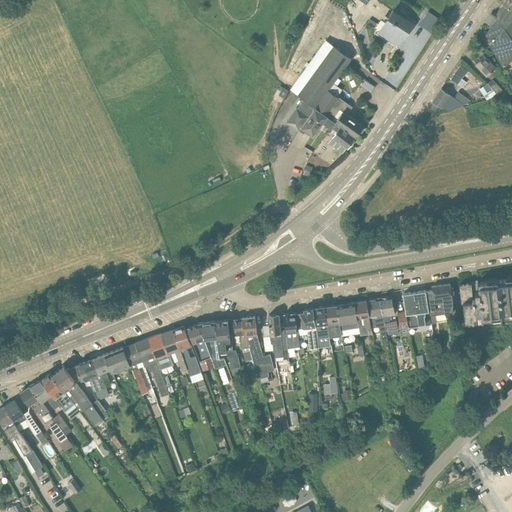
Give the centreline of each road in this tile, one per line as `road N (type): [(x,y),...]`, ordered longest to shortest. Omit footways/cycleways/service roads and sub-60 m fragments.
road 1 (track): [(282,204),(185,264),(0,330)]
road 2 (unclassified): [(511,255),(254,302),(227,282)]
road 3 (secondary): [(297,244),(318,264),(343,269),(470,241)]
road 4 (secondary): [(373,152),(475,0)]
road 5 (secondary): [(0,371),(167,301)]
road 6 (residential): [(401,511),(477,418),(511,394)]
road 7 (secondary): [(470,241),(354,249),(319,224)]
